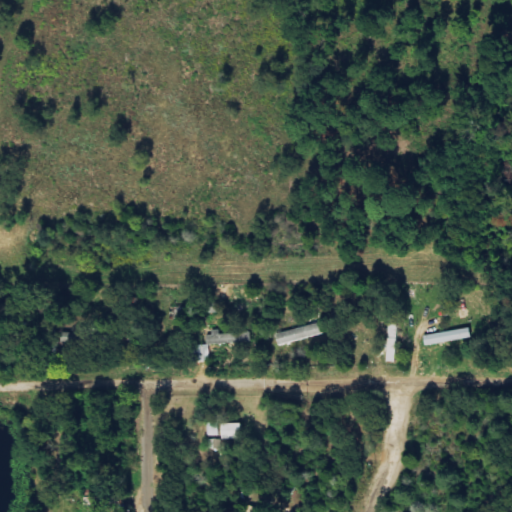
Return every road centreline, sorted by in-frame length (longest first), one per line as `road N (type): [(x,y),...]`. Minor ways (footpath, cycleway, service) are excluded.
road 1 (residential): [(0,380),(511,379)]
road 2 (residential): [(374,511),(403,425),(399,380)]
road 3 (residential): [(155,511),(160,380)]
